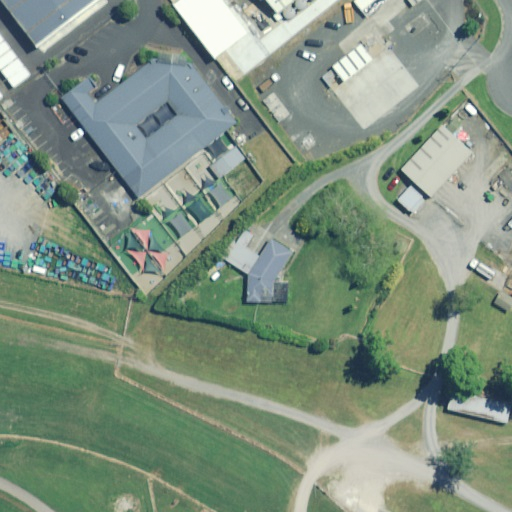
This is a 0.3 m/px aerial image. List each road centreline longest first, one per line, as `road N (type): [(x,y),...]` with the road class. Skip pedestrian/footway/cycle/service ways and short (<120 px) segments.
road 1 (unknown): [(226,0),(300,73),(357,62),(414,36)]
road 2 (track): [(299,511),(318,470),(438,386)]
road 3 (track): [(123,343),(0,301)]
